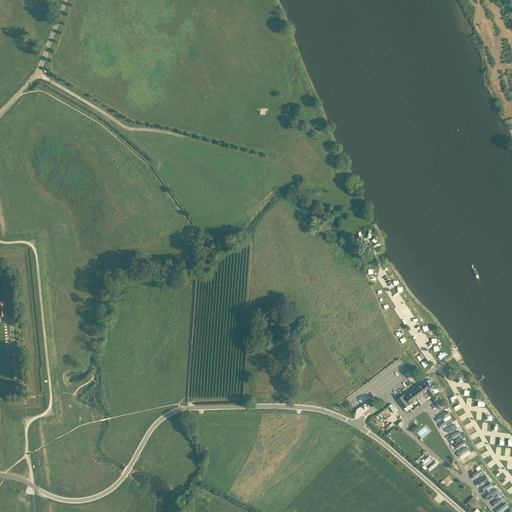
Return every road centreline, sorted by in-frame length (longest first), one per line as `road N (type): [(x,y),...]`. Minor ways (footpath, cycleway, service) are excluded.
road 1 (unclassified): [(358,426),(301,407),(187,407),(159,420),(117,483),(91,498),(57,498),(0,474)]
road 2 (track): [(36,72),(123,126),(268,159)]
road 3 (unclassified): [(462,511),(358,426)]
road 4 (unclassified): [(0,113),(36,72),(66,0)]
road 5 (unclassified): [(458,352),(368,410),(358,426)]
